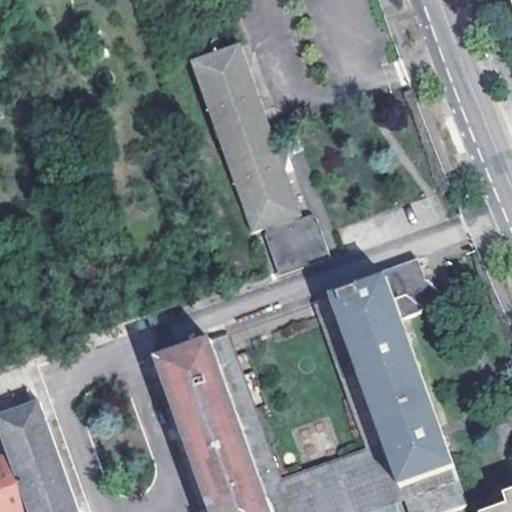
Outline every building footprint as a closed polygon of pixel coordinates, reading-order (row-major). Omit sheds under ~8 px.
[(285,274),(337,255),(321,213),(303,220),(302,217),(308,215),(245,44),(197,61),(260,231),(270,228),(272,232),(269,233),(285,274)] [(421,259),(381,274),(384,281),(334,299),(393,463),(376,469),(287,501),(281,483),(257,413),(240,419),(213,342),(159,361),(211,508),(212,511),(398,511),(394,501),(404,498),(406,505),(414,503),(416,511),(453,511),(469,507),(406,328),(424,321),(427,317),(431,320),(448,298),(429,283),(421,259)] [(370,452),(376,469),(393,463),(334,299),(318,305),(370,452)] [(230,336),(213,342),(240,419),(257,413),(230,336)] [(0,417),(34,406),(28,389),(0,399),(0,417)] [(79,511),(41,403),(34,406),(0,417),(0,426),(30,511),(79,511)] [(370,452),(281,483),(287,501),(376,469),(370,452)] [(0,511),(27,511),(7,457),(0,459),(0,511)] [(416,511),(414,503),(406,505),(408,511),(416,511)]
